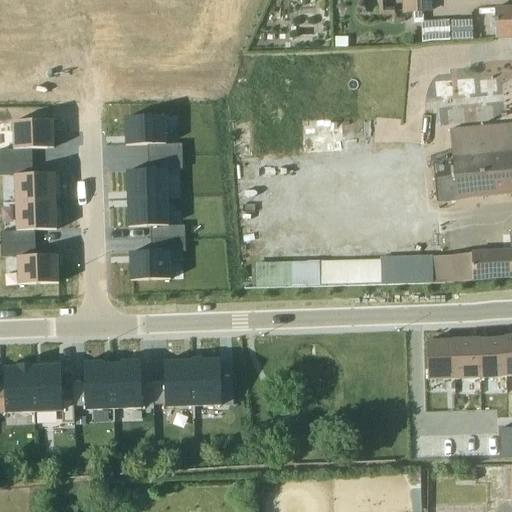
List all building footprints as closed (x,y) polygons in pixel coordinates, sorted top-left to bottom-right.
[(400,0),(401,16),(431,15),(431,0),(400,0)] [(384,1),(377,1),(378,17),(393,16),(393,10),(385,10),(384,1)] [(511,12),(494,14),(496,42),(511,41),(511,12)] [(450,44),(471,43),(470,26),(449,26),(448,24),(423,25),(422,16),(412,16),(413,26),(420,27),(421,46),(449,45),(450,44)] [(254,156),(252,90),(231,90),(233,157),(254,156)] [(164,119),(124,120),(125,148),(165,147),(164,119)] [(52,122),(12,124),(13,152),(53,150),(52,122)] [(488,201),(511,198),(511,127),(449,133),(451,163),(432,165),(436,204),(488,201)] [(166,201),(165,172),(126,174),(127,202),(166,201)] [(53,176),(14,177),(15,205),(55,204),(53,176)] [(166,201),(127,202),(128,230),(167,228),(166,201)] [(55,204),(15,205),(15,234),(55,232),(55,204)] [(511,252),(471,255),(472,284),(511,281),(511,252)] [(168,254),(129,255),(130,283),(169,282),(168,254)] [(444,286),(472,284),(470,257),(379,259),(378,262),(250,266),(251,289),(444,286)] [(56,258),(17,259),(17,287),(58,286),(56,258)] [(479,381),(505,380),(504,341),(478,342),(479,381)] [(427,383),(453,382),(452,342),(426,343),(427,383)] [(453,382),(479,381),(478,342),(452,342),(453,382)] [(202,361),(191,361),(191,363),(193,409),(221,409),(219,362),(202,363),(202,361)] [(119,366),(111,367),(113,412),(141,411),(139,363),(119,364),(119,366)] [(191,363),(163,364),(164,410),(193,409),(191,363)] [(103,364),(83,365),(85,413),(113,412),(111,367),(103,367),(103,364)] [(16,369),(3,370),(5,416),(33,415),(32,369),(32,367),(16,367),(16,369)] [(59,368),(32,369),(33,415),(61,414),(59,368)] [(458,483),(475,483),(475,468),(458,468),(458,483)] [(511,468),(503,469),(503,503),(509,503),(509,504),(511,503),(511,468)] [(420,511),(419,475),(400,476),(410,492),(411,511),(420,511)]
